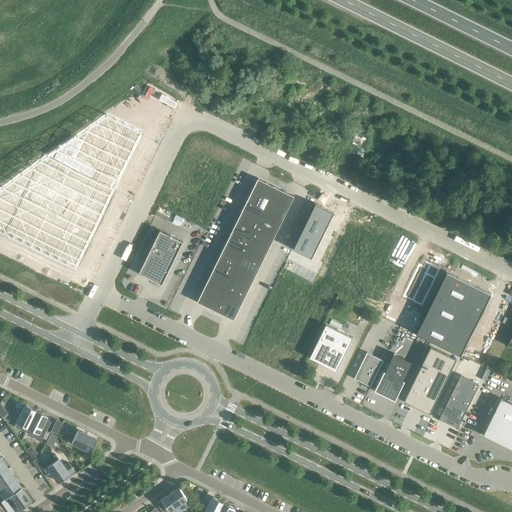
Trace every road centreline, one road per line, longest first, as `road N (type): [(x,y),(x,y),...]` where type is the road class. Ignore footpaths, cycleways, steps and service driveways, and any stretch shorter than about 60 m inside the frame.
road 1 (unclassified): [(511,273),(184,117),(99,292)]
road 2 (unclassified): [(99,292),(463,471),(511,485)]
road 3 (secondary): [(443,511),(218,400)]
road 4 (secondary): [(208,418),(400,511)]
road 5 (trunk): [(341,0),(511,84)]
road 6 (unknown): [(178,331),(251,170)]
road 7 (residential): [(131,442),(0,379)]
